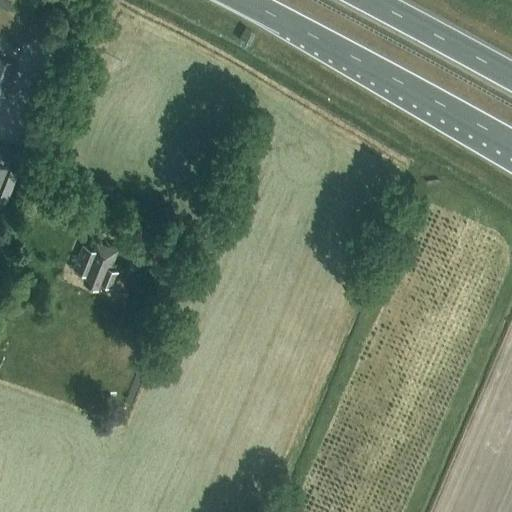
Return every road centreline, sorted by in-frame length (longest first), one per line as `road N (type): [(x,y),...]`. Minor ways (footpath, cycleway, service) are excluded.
road 1 (trunk): [(244,0),(511,144)]
road 2 (trunk): [(511,78),(367,0)]
